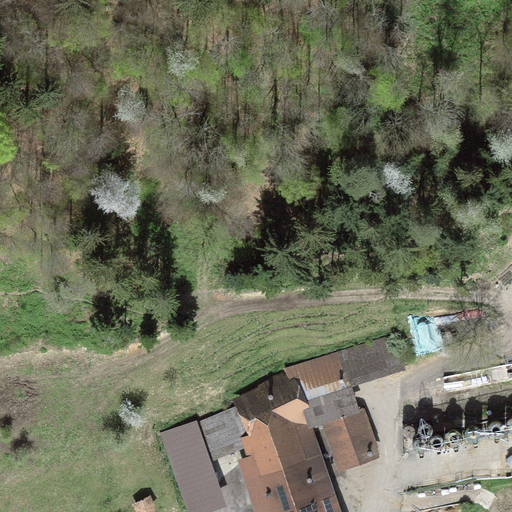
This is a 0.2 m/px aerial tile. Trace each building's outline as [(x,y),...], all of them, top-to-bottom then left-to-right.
[(403,365),(396,338),(339,356),(349,383),(403,365)] [(202,466),(235,454),(256,511),(338,511),(308,425),(323,420),(339,467),(378,453),(362,408),(358,410),(349,383),(339,356),(283,372),(228,395),(232,406),(187,422),(202,466)] [(429,428),(430,426),(430,424),(430,421),(429,420),(427,419),(425,418),(422,418),(421,419),(419,420),(418,422),(418,424),(418,426),(419,428),(420,429),(422,430),(424,431),(426,430),(428,429),(429,428)] [(500,431),(502,429),(503,427),(503,425),(502,422),(501,421),(499,419),(497,419),(494,419),(492,420),(490,421),(489,423),(489,425),(489,428),(490,430),(492,431),(494,432),(496,433),(499,432),(500,431)] [(414,431),(415,429),(415,427),(415,424),(413,423),(412,421),(409,421),(407,421),(405,422),(404,423),(403,425),(403,427),(403,429),(404,431),(405,432),(407,433),(409,434),(411,433),(413,432),(414,431)] [(472,436),(474,435),(476,435),(478,433),(479,432),(479,429),(479,427),(478,426),(476,424),(474,424),(472,424),(470,424),(469,425),(468,427),(467,429),(467,430),(467,432),(468,434),(470,435),(472,436)] [(455,439),(457,439),(458,437),(459,435),(459,433),(459,431),(458,430),(456,428),(454,428),(452,428),(450,429),(449,430),(448,432),(447,433),(448,435),(448,437),(450,439),(451,439),(453,440),(455,439)] [(443,441),(444,439),(444,437),(443,435),(442,433),(440,432),(438,431),(436,431),(434,432),(433,434),(432,435),(431,437),(432,439),(432,441),(434,442),(435,443),(437,444),(440,444),(441,443),(443,441)] [(425,443),(426,441),(426,439),(425,437),(424,435),(422,434),(420,434),(418,434),(416,435),(414,436),(413,438),(413,440),(413,442),(414,443),(415,445),(417,446),(419,446),(421,446),(423,445),(425,443)] [(149,494),(132,501),(136,511),(146,511),(155,508),(149,494)]
